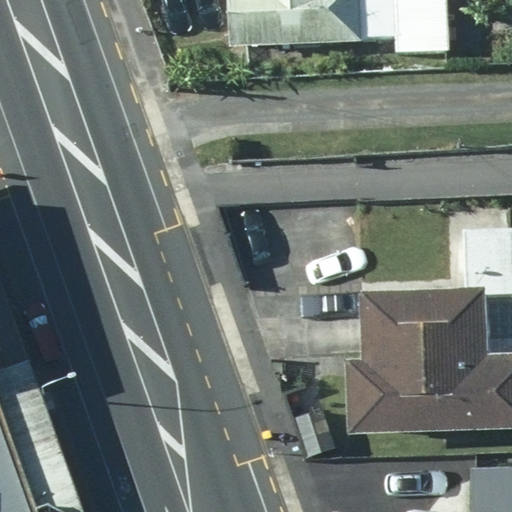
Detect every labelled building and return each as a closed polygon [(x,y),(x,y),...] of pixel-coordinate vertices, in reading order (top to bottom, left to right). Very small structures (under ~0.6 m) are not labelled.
[(219,0),(222,50),(349,45),(348,42),(384,39),(384,44),(385,57),(510,52),(508,12),(438,15),(437,0),(219,0)] [(511,300),(507,301),(506,231),(453,231),(454,294),(454,297),(342,299),(343,366),(343,367),(329,367),(331,441),(511,437),(511,300)] [(69,511),(0,318),(0,449),(23,511),(69,511)] [(0,511),(23,511),(0,449),(0,511)] [(511,511),(511,473),(459,476),(460,511),(511,511)]
